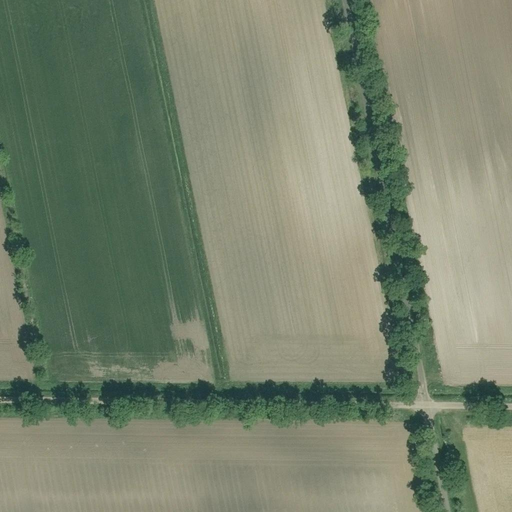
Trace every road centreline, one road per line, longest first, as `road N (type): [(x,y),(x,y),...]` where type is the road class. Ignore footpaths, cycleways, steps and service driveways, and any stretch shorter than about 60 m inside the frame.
road 1 (unclassified): [(427,404),(0,398)]
road 2 (unclassified): [(427,404),(345,0)]
